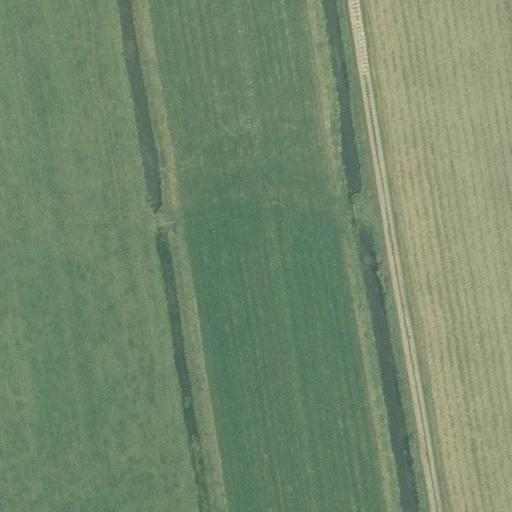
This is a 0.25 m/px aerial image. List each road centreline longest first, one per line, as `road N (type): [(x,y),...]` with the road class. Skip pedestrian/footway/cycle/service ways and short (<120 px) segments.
road 1 (track): [(355,0),(436,511)]
road 2 (track): [(175,511),(141,313),(111,258),(112,241),(126,230),(182,220)]
